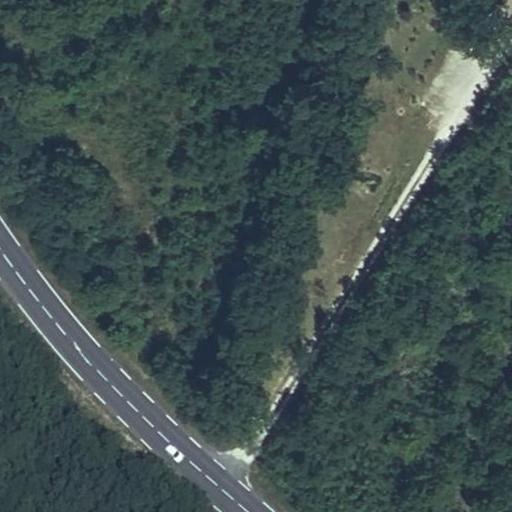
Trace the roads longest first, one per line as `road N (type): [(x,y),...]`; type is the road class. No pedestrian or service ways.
road 1 (unknown): [(234,495),(511,39)]
road 2 (secondary): [(252,511),(78,343),(0,244)]
